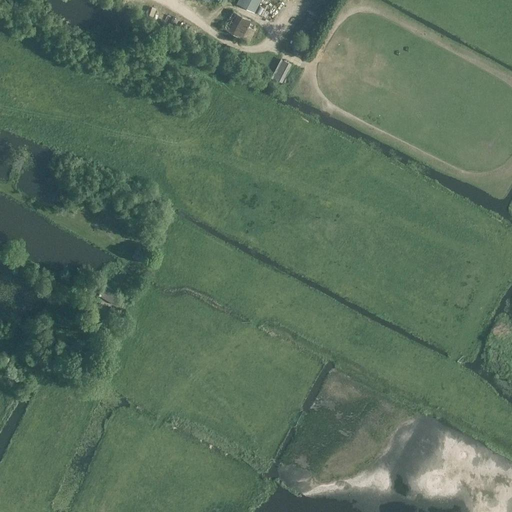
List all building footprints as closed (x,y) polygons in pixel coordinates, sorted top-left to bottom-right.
[(255,13),(261,0),(238,0),(237,4),(255,13)] [(233,10),(224,28),(249,41),(254,32),(255,30),(249,26),(252,20),(233,10)] [(283,59),(274,78),(282,82),(292,64),(283,59)] [(149,250),(138,244),(132,256),(143,262),(149,250)] [(122,295),(105,284),(98,294),(116,305),(122,295)]
